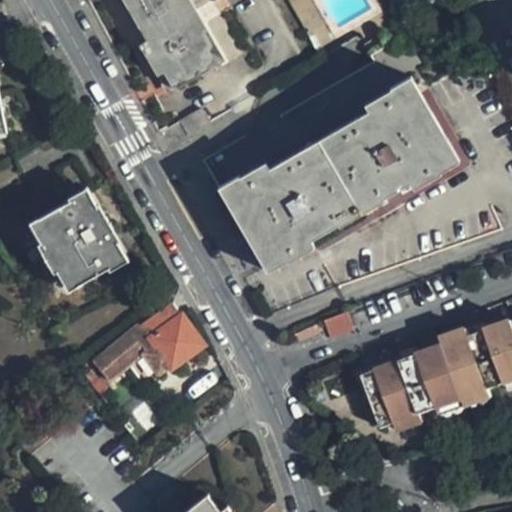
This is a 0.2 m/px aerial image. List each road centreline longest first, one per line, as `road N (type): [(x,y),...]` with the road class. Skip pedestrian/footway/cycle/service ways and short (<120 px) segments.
road 1 (residential): [(43,0),(257,388),(306,504)]
road 2 (residential): [(306,504),(405,473),(431,511)]
